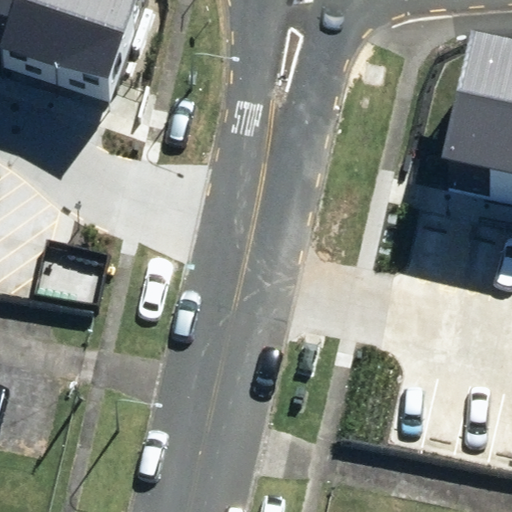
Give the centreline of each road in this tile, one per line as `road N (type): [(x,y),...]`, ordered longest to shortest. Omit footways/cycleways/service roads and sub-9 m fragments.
road 1 (tertiary): [(187,511),(266,153)]
road 2 (tertiary): [(338,0),(311,111),(266,153)]
road 3 (tertiary): [(266,153),(249,93),(267,0)]
